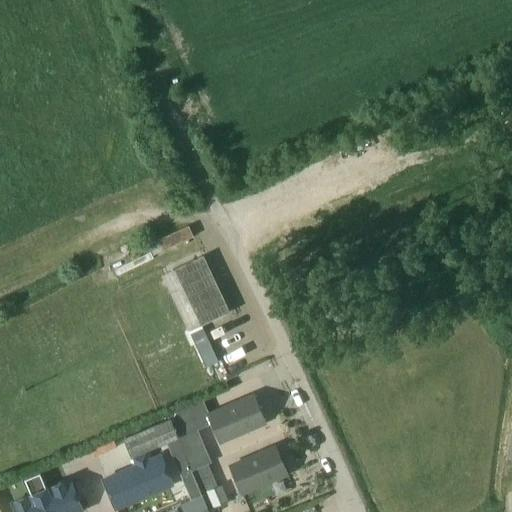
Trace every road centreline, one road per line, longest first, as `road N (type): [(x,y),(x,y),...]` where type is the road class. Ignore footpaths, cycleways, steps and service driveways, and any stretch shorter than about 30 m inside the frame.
road 1 (unclassified): [(357,511),(210,196)]
road 2 (track): [(210,196),(152,82),(160,59),(177,48)]
road 3 (track): [(227,230),(182,218),(126,218),(73,248)]
